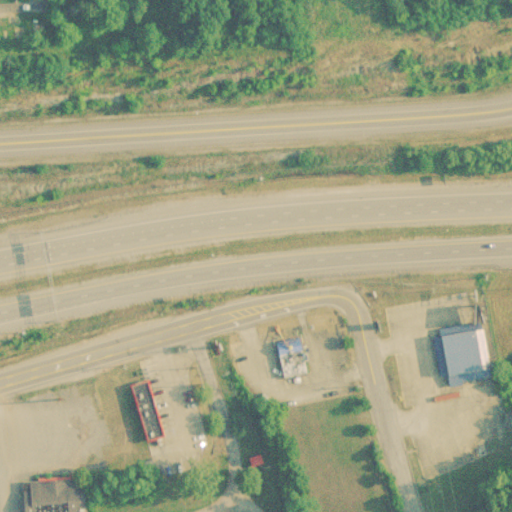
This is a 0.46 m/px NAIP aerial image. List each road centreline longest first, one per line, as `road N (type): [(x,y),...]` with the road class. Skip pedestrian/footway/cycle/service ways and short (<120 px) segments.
road 1 (motorway): [(0,311),(259,265),(511,247)]
road 2 (motorway): [(511,203),(248,220),(0,260)]
road 3 (tertiary): [(511,104),(0,139)]
road 4 (residential): [(0,382),(153,335),(349,289)]
